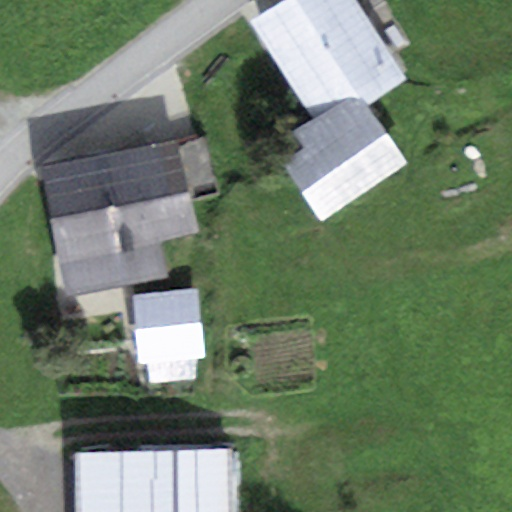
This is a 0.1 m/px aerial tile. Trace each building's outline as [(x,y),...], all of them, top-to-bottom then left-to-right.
[(360,0),(320,0),(265,35),(326,132),(374,102),(384,118),(421,95),(360,0)] [(373,105),(309,147),(319,163),(298,177),(335,235),(421,178),(373,105)] [(183,159),(52,176),(69,303),(170,290),(165,254),(194,250),(183,159)] [(209,306),(148,313),(156,376),(216,370),(209,306)] [(229,511),(231,469),(83,466),(81,511),(229,511)]
